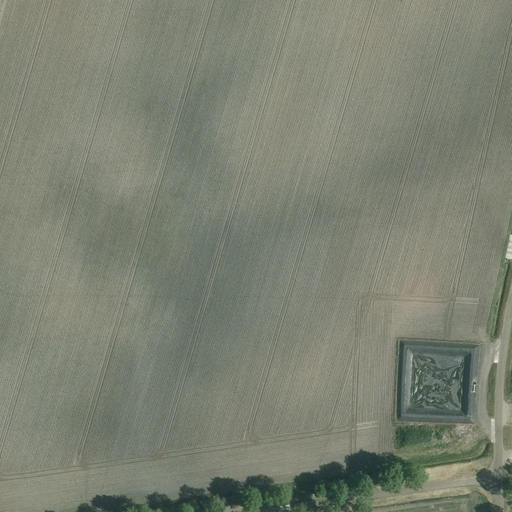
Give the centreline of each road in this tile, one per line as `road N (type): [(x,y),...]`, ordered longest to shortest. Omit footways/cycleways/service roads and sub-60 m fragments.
road 1 (unclassified): [(266,511),(499,477)]
road 2 (unclassified): [(499,477),(499,380),(511,303)]
